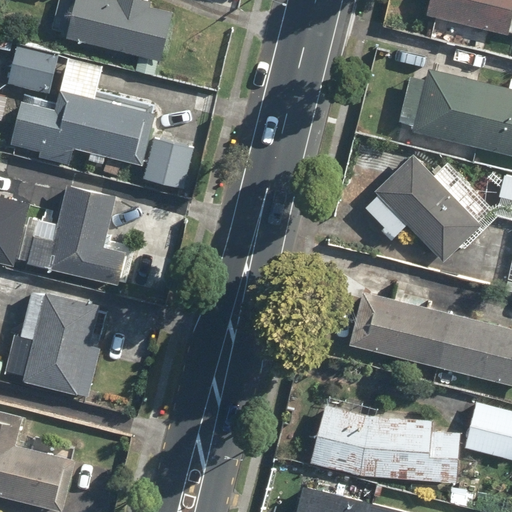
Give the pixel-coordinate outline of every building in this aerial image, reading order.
[(180,5),(155,0),(80,0),(73,36),(169,57),(180,5)] [(511,0),(428,0),(426,12),(509,34),(511,29),(511,23),(511,0)] [(64,52),(20,40),(9,79),(53,91),(64,52)] [(106,61),(70,53),(50,142),(144,163),(156,112),(98,99),(106,61)] [(507,86),(434,68),(419,130),(511,152),(511,75),(510,75),(507,86)] [(199,144),(158,134),(148,177),(189,186),(199,144)] [(485,222),(419,150),(378,188),(444,260),(485,222)] [(29,211),(18,256),(124,282),(131,251),(109,246),(113,231),(134,236),(141,208),(120,202),(123,190),(78,179),(67,221),(29,211)] [(29,211),(32,200),(0,192),(0,263),(15,267),(18,256),(29,211)] [(106,347),(117,305),(53,288),(29,380),(92,397),(106,347)] [(511,326),(372,293),(359,348),(511,384),(511,326)] [(511,410),(476,402),(466,445),(511,455),(511,410)] [(318,408),(314,461),(361,473),(456,481),(460,431),(436,429),(437,417),(318,408)] [(0,492),(66,508),(77,458),(21,445),(28,416),(0,409),(0,492)] [(422,511),(307,485),(300,511),(422,511)]
